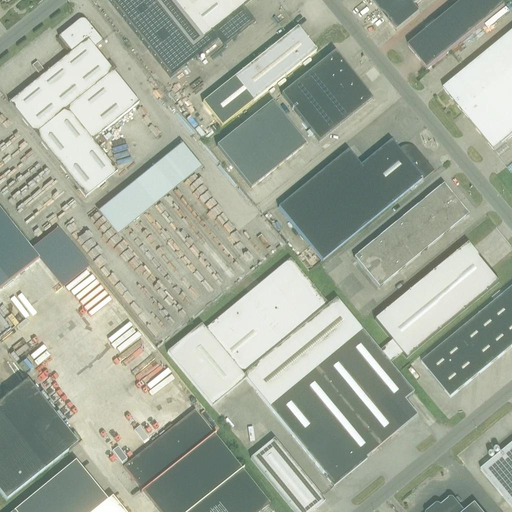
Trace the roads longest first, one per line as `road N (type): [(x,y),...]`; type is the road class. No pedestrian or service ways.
road 1 (unclassified): [(511,221),(330,0),(58,0),(0,46)]
road 2 (unclassified): [(362,511),(511,388)]
